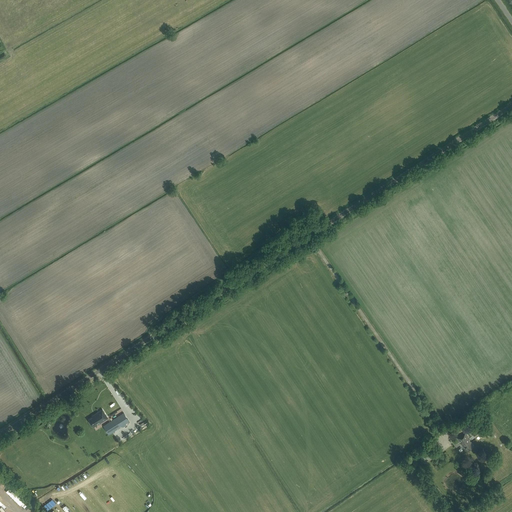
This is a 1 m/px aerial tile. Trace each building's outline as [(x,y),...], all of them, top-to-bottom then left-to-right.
[(108,418),(102,409),(92,416),(93,417),(89,420),(94,427),(98,424),(97,424),(100,422),(101,423),(108,418)] [(112,432),(129,421),(124,413),(107,424),(112,432)] [(475,437),(480,434),(477,429),(472,432),(475,437)] [(465,432),(457,438),(466,451),(474,446),(469,439),(470,439),(465,432)] [(437,439),(431,444),(437,451),(443,447),(437,439)]
